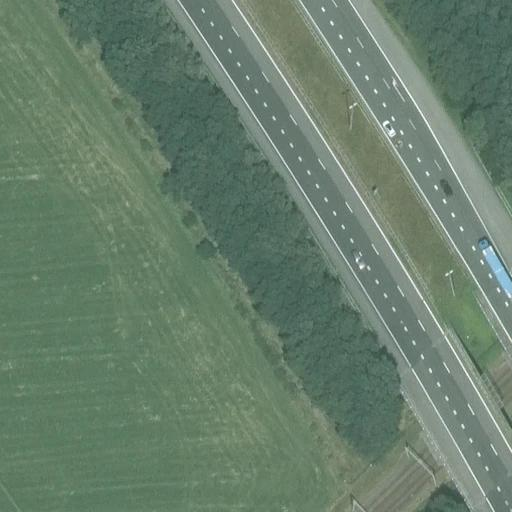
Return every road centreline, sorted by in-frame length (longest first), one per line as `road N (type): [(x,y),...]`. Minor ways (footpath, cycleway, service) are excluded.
road 1 (motorway): [(214,0),(348,204),(511,484)]
road 2 (motorway): [(511,312),(318,0)]
